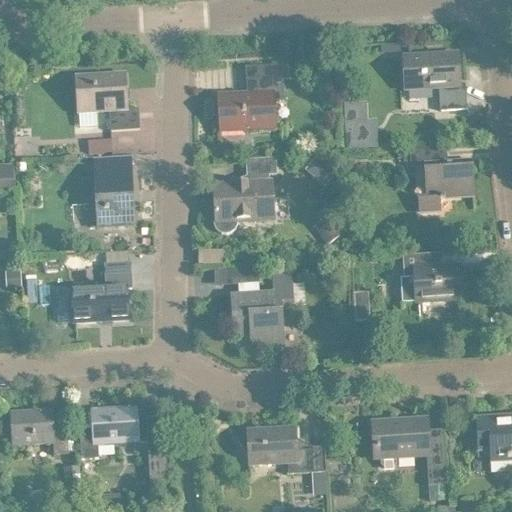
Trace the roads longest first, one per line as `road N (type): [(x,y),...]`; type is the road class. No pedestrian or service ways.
road 1 (residential): [(174,359),(242,388),(511,378)]
road 2 (residential): [(174,359),(171,20)]
road 3 (unclassified): [(239,16),(489,0)]
road 4 (residential): [(0,369),(174,359)]
road 5 (residential): [(511,172),(489,0)]
road 6 (unclassified): [(0,31),(171,20)]
